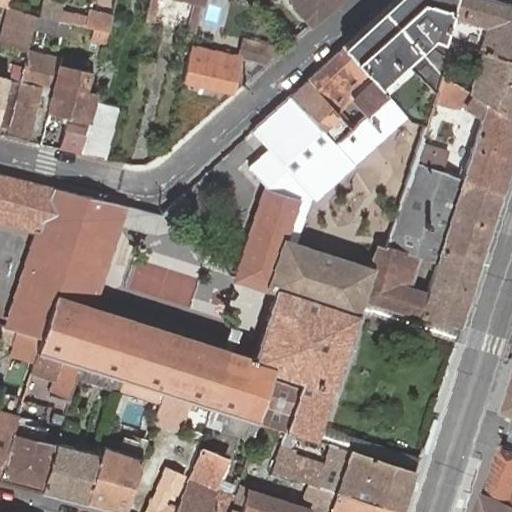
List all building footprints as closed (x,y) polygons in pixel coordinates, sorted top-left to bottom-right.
[(59,20),(63,2),(53,0),(44,0),(41,15),(59,20)] [(149,0),(145,20),(152,21),(157,3),(155,3),(155,0),(149,0)] [(195,31),(202,2),(196,0),(188,30),(195,31)] [(334,0),(294,0),(295,5),(294,5),(310,22),(334,0)] [(449,11),(452,0),(393,0),(383,9),(418,46),(431,35),(441,38),(442,37),(449,11)] [(511,59),(511,4),(495,0),(452,0),(449,11),(442,37),(451,40),(480,50),(481,50),(511,59)] [(36,14),(9,7),(0,39),(0,44),(27,51),(33,27),(36,14)] [(418,46),(383,9),(342,47),(372,80),(376,84),(418,46)] [(108,31),(111,15),(89,10),(87,19),(80,17),(80,16),(63,11),(61,19),(69,21),(85,25),(108,31)] [(69,22),(59,20),(41,15),(36,14),(33,27),(66,35),(67,33),(69,22)] [(69,21),(69,22),(67,33),(105,41),(108,31),(85,25),(69,21)] [(451,40),(442,37),(441,38),(431,35),(418,46),(376,84),(379,88),(385,95),(403,115),(408,120),(424,125),(440,74),(451,40)] [(238,58),(264,64),(280,49),(242,41),(238,58)] [(191,47),(183,80),(230,91),(238,58),(191,47)] [(342,47),(306,80),(349,128),(356,121),(350,113),(342,106),(372,80),(342,47)] [(511,118),(511,59),(481,50),(480,50),(468,91),(486,102),(511,118)] [(46,88),(53,90),(59,64),(60,61),(26,53),(19,82),(18,82),(21,82),(8,132),(28,137),(39,93),(44,94),(46,88)] [(53,90),(39,144),(78,153),(90,102),(93,93),(82,91),(87,70),(59,64),(53,90)] [(10,81),(18,82),(22,67),(13,65),(11,72),(10,81)] [(82,91),(93,93),(98,72),(87,70),(82,91)] [(0,77),(0,124),(7,127),(18,82),(10,81),(6,79),(0,77)] [(306,80),(290,95),(334,142),(334,141),(349,128),(306,80)] [(350,113),(356,121),(362,116),(385,95),(379,88),(350,113)] [(101,199),(0,174),(0,219),(38,231),(8,327),(41,336),(37,350),(41,351),(57,357),(80,364),(123,378),(135,381),(163,390),(171,393),(179,396),(191,400),(209,405),(212,406),(213,406),(258,420),(259,421),(285,429),(292,432),(314,439),(319,424),(331,390),(332,390),(357,315),(356,314),(356,311),(361,297),(419,315),(419,314),(425,295),(408,289),(419,255),(386,246),(374,244),(367,268),(293,244),(306,200),(310,196),(311,198),(352,161),(334,141),(334,142),(290,95),(250,130),(269,151),(247,169),(266,187),(237,278),(269,288),(274,290),(253,357),(250,356),(249,359),(93,310),(54,298),(76,227),(91,232),(101,199)] [(385,95),(362,116),(380,136),(403,115),(385,95)] [(90,102),(78,153),(102,159),(114,108),(90,102)] [(481,115),(462,178),(500,191),(511,151),(511,118),(486,102),(481,115)] [(349,128),(334,141),(352,161),(380,136),(362,116),(356,121),(349,128)] [(445,173),(412,162),(386,246),(419,255),(436,261),(440,246),(479,258),(489,225),(500,191),(462,178),(445,173)] [(122,205),(109,201),(107,207),(119,210),(116,222),(121,224),(154,232),(172,228),(182,218),(177,213),(189,202),(181,193),(159,214),(122,205)] [(109,201),(101,199),(91,232),(76,227),(54,298),(93,310),(121,224),(116,222),(119,210),(107,207),(109,201)] [(436,261),(425,295),(419,314),(457,325),(468,290),(479,258),(440,246),(436,261)] [(457,325),(419,314),(419,315),(361,297),(356,311),(369,315),(369,313),(452,340),(457,325)] [(37,350),(31,371),(55,378),(50,395),(68,401),(76,375),(79,365),(80,364),(57,357),(41,351),(37,350)] [(119,389),(123,378),(80,364),(79,365),(76,375),(119,389)] [(160,400),(163,390),(135,381),(132,391),(160,400)] [(171,393),(163,390),(160,400),(155,414),(184,423),(191,400),(179,396),(171,393)] [(252,438),(258,420),(213,406),(207,422),(252,438)] [(0,468),(10,436),(11,434),(15,421),(16,418),(17,416),(0,411),(0,468)] [(10,436),(0,468),(0,479),(40,490),(52,452),(41,448),(46,429),(15,421),(11,434),(10,436)] [(280,444),(285,429),(259,421),(254,436),(280,444)] [(412,470),(416,455),(319,424),(314,439),(329,444),(348,449),(412,470)] [(289,443),(292,432),(285,429),(280,444),(279,446),(285,448),(287,442),(289,443)] [(52,452),(40,490),(84,502),(99,454),(55,442),(52,452)] [(399,511),(412,470),(348,449),(329,444),(324,460),(323,461),(343,467),(336,491),(399,511)] [(99,454),(84,502),(122,511),(140,457),(101,446),(99,454)] [(323,461),(324,460),(285,448),(279,446),(271,470),(336,491),(343,467),(323,461)] [(176,511),(175,511),(227,511),(228,510),(233,496),(211,487),(214,480),(216,480),(225,458),(200,449),(187,477),(176,511)] [(511,511),(511,453),(499,450),(484,499),(511,511)] [(234,511),(228,510),(227,511),(398,511),(399,511),(336,491),(331,507),(251,482),(248,492),(246,492),(239,511),(234,511)] [(511,511),(484,499),(479,511),(511,511)] [(145,511),(175,511),(176,511),(151,501),(145,511)]
